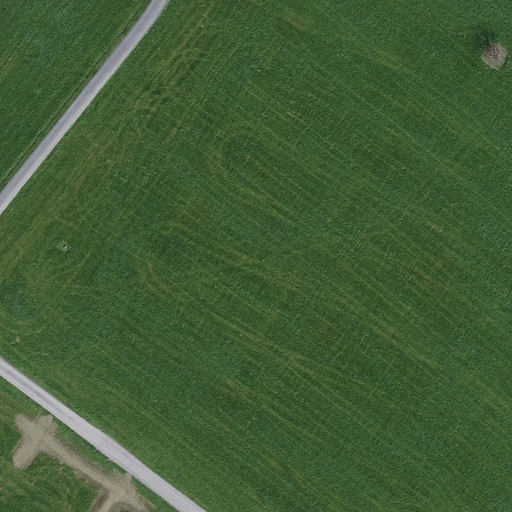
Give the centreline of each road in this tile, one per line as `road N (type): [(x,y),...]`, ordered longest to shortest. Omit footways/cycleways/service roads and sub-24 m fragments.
road 1 (track): [(0,219),(159,0)]
road 2 (track): [(0,366),(194,511)]
